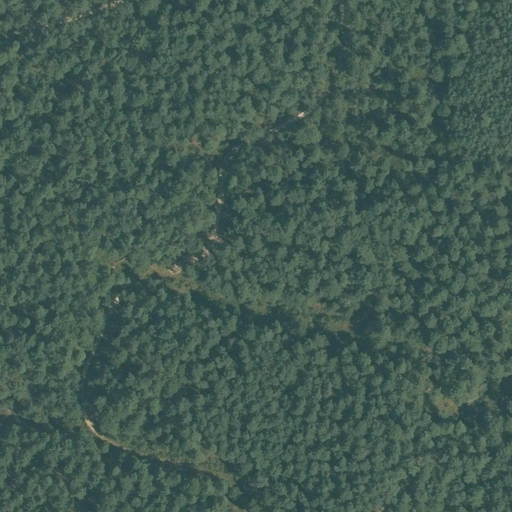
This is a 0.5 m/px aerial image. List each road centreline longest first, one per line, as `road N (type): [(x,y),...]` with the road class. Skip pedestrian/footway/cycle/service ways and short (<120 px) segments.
road 1 (track): [(245,511),(245,498),(228,478),(101,445),(71,410),(77,375),(116,294),(176,271),(216,233),(223,174),(242,152),(334,89),(340,0)]
road 2 (track): [(119,0),(0,39)]
